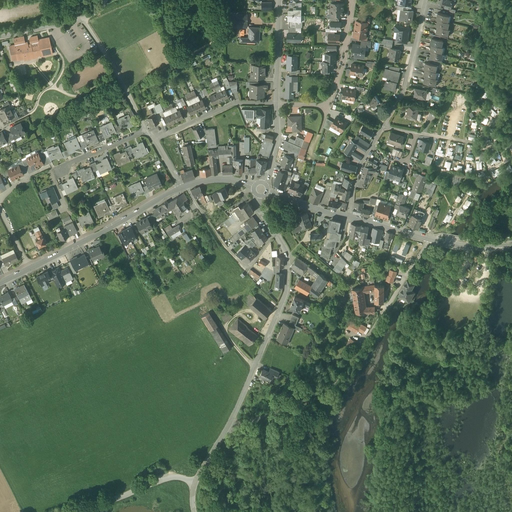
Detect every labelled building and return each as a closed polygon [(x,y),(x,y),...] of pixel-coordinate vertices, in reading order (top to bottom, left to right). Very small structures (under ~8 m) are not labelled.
[(446,0),(445,8),(449,9),(450,9),(452,2),(455,2),(455,0),(446,0)] [(290,10),(290,15),(301,15),(302,9),(296,9),(296,6),(290,6),(290,10)] [(400,21),(412,22),(413,11),(411,11),(406,10),(401,10),(400,15),(401,15),(400,21)] [(436,19),(437,20),(446,22),(447,15),(438,13),(436,19)] [(301,22),(301,15),(290,15),(289,21),(289,24),(295,24),(296,24),(296,22),(301,22)] [(447,22),(446,22),(437,20),(436,26),(437,26),(446,28),(447,22)] [(356,21),(355,28),(366,30),(367,23),(368,22),(359,21),(356,21)] [(396,42),(407,43),(409,28),(395,26),(394,32),(397,32),(399,32),(399,37),(397,36),(396,42)] [(447,29),(446,28),(437,26),(436,33),(447,35),(449,29),(447,29)] [(255,42),(258,42),(259,28),(249,27),(248,39),(255,40),(255,42)] [(365,37),(366,30),(355,28),(354,35),(358,36),(365,37)] [(293,42),(295,42),(300,42),(300,34),(297,34),(288,33),(287,33),(287,41),(293,42)] [(333,43),(335,43),(336,43),(339,43),(339,35),(334,35),(329,35),(329,43),(333,43)] [(9,47),(12,60),(17,59),(17,60),(24,59),(24,60),(38,57),(37,55),(41,55),(39,43),(38,43),(38,40),(37,36),(31,37),(29,40),(30,44),(28,45),(27,43),(25,43),(15,45),(9,47)] [(13,39),(15,45),(25,43),(24,37),(13,39)] [(49,38),(38,40),(38,43),(39,43),(41,55),(41,56),(52,54),(49,38)] [(430,44),(431,44),(440,46),(441,40),(439,40),(431,38),(430,44)] [(356,57),(360,58),(361,54),(364,55),(365,54),(365,52),(364,52),(365,47),(365,46),(361,45),(355,44),(354,48),(352,47),(352,53),(355,54),(354,56),(354,57),(356,57)] [(441,47),(440,46),(431,44),(430,51),(431,51),(440,53),(441,47)] [(388,59),(398,61),(399,56),(398,55),(399,50),(389,48),(389,53),(390,53),(389,59),(388,59)] [(441,53),(440,53),(431,51),(430,57),(433,58),(441,60),(443,54),(441,53)] [(326,54),(325,62),(333,62),(335,62),(336,54),(326,54)] [(289,70),(296,70),(296,61),(297,61),(297,56),(288,56),(287,64),(287,70),(289,70)] [(333,66),(333,62),(325,62),(323,62),(323,70),(330,70),(333,70),(333,66)] [(424,69),(425,69),(433,71),(435,65),(425,62),(424,69)] [(258,78),(264,78),(265,65),(259,65),(253,65),(253,73),(250,73),(250,78),(258,78)] [(385,88),(394,91),(396,83),(397,83),(399,72),(388,70),(385,69),(384,75),(388,76),(387,80),(385,88)] [(424,75),(425,76),(433,78),(435,72),(433,71),(425,69),(424,75)] [(293,93),(294,93),(294,92),(293,92),(293,81),(298,81),(298,76),(286,76),(286,92),(285,92),(285,93),(291,93),(291,92),(292,92),(292,93),(293,93)] [(435,78),(433,78),(425,76),(423,82),(435,85),(436,79),(435,78)] [(250,97),(259,97),(259,96),(264,96),(264,89),(267,89),(267,85),(259,85),(257,85),(249,85),(249,88),(250,89),(250,97)] [(413,97),(425,99),(426,99),(427,95),(426,95),(427,91),(415,88),(415,89),(416,89),(415,93),(414,92),(413,97)] [(224,89),(221,91),(217,93),(220,101),(228,97),(224,89)] [(213,104),(220,101),(217,93),(209,97),(213,104)] [(368,101),(372,106),(374,105),(375,105),(379,102),(375,96),(368,101)] [(194,103),(192,99),(188,101),(184,103),(185,105),(186,107),(194,103)] [(200,101),(194,103),(198,111),(206,108),(202,100),(200,101)] [(499,110),(503,108),(500,102),(492,106),(494,110),(498,108),(499,110)] [(190,115),(198,111),(194,103),(186,107),(190,115)] [(0,109),(0,113),(1,116),(11,111),(8,106),(4,108),(0,109)] [(406,117),(416,119),(419,108),(408,106),(406,117)] [(254,109),(241,109),(246,119),(254,119),(254,116),(257,116),(257,110),(254,110),(254,109)] [(262,119),(269,120),(270,110),(257,109),(257,110),(257,116),(256,116),(261,116),(262,118),(262,119)] [(177,111),(172,114),(175,122),(183,118),(179,110),(177,111)] [(13,116),(11,111),(1,116),(4,121),(10,118),(14,116),(13,116)] [(427,118),(433,121),(435,116),(429,113),(427,118)] [(128,114),(124,116),(125,117),(118,121),(120,125),(119,125),(121,129),(129,126),(129,127),(134,125),(131,119),(128,114)] [(168,126),(175,122),(172,114),(165,117),(164,118),(168,126)] [(147,119),(151,127),(159,123),(155,115),(147,119)] [(293,124),(293,131),(298,130),(298,129),(301,129),(300,116),(288,117),(288,122),(293,122),(293,124)] [(331,126),(336,129),(341,120),(336,117),(333,122),(331,126)] [(323,127),(328,130),(331,126),(333,122),(326,119),(323,127)] [(346,123),(341,120),(336,129),(341,132),(346,123)] [(10,129),(14,138),(20,135),(20,136),(25,134),(20,123),(10,129)] [(102,134),(105,138),(109,136),(108,134),(115,131),(116,131),(113,126),(111,123),(105,126),(104,125),(100,127),(102,134)] [(363,125),(359,131),(370,138),(374,131),(363,125)] [(193,130),(197,138),(203,135),(200,130),(199,127),(193,130)] [(206,136),(207,143),(215,142),(213,129),(205,130),(206,136)] [(84,141),(86,145),(94,141),(94,143),(98,141),(96,136),(93,130),(89,131),(90,133),(82,136),(84,141)] [(394,144),(400,146),(404,137),(391,132),(388,141),(394,143),(394,144)] [(288,150),(298,154),(301,148),(304,139),(297,137),(296,137),(295,140),(290,138),(289,138),(290,138),(288,142),(285,140),(284,141),(285,141),(283,145),(285,146),(284,148),(283,147),(283,148),(288,150)] [(357,146),(359,147),(362,143),(359,141),(355,138),(353,141),(358,144),(357,146)] [(370,144),(361,138),(359,141),(362,143),(368,147),(370,144)] [(67,150),(69,154),(73,152),(73,150),(80,147),(78,142),(77,139),(69,142),(68,141),(64,142),(67,150)] [(350,156),(353,151),(357,146),(358,144),(353,141),(351,139),(344,152),(350,156)] [(420,149),(427,152),(430,144),(420,141),(418,147),(420,148),(420,149)] [(134,152),(135,156),(143,153),(143,155),(147,153),(142,142),(138,143),(139,145),(132,148),(131,148),(133,152),(134,152)] [(214,150),(228,149),(228,146),(216,147),(215,142),(207,143),(208,151),(214,150)] [(248,145),(244,145),(244,142),(240,142),(239,151),(244,151),(244,153),(248,153),(248,145)] [(268,142),(267,142),(266,145),(262,155),(268,157),(269,157),(273,144),(273,143),(268,142)] [(368,147),(362,143),(359,147),(365,151),(368,147)] [(58,145),(54,147),(54,149),(48,151),(48,152),(50,156),(49,156),(51,160),(58,157),(59,159),(63,157),(61,152),(58,145)] [(183,147),(185,157),(192,156),(192,154),(190,145),(183,147)] [(227,157),(232,156),(231,149),(228,149),(214,150),(215,158),(227,157)] [(452,155),(453,151),(448,150),(446,156),(453,158),(454,155),(452,155)] [(113,155),(118,166),(122,164),(121,162),(129,159),(128,157),(128,156),(126,151),(125,151),(118,154),(117,153),(113,155)] [(37,153),(32,155),(37,166),(40,165),(40,164),(41,164),(42,163),(43,163),(41,160),(37,153)] [(353,158),(359,161),(362,157),(356,153),(353,158)] [(35,168),(37,166),(32,155),(27,158),(29,164),(32,169),(33,168),(33,167),(34,167),(35,168)] [(289,168),(293,159),(285,155),(281,164),(282,165),(289,168)] [(185,157),(187,165),(194,164),(192,156),(185,157)] [(424,164),(430,166),(433,158),(427,156),(424,164)] [(99,169),(100,172),(107,169),(108,171),(112,169),(107,157),(103,159),(103,161),(96,164),(98,168),(99,169)] [(233,157),(234,167),(242,167),(243,160),(238,160),(236,160),(236,157),(233,157)] [(245,159),(245,165),(248,165),(248,167),(250,167),(256,167),(256,159),(249,159),(245,159)] [(267,161),(257,159),(256,167),(256,173),(264,173),(267,161)] [(364,166),(376,167),(378,164),(368,159),(364,166)] [(340,169),(355,173),(357,166),(342,162),(340,169)] [(18,165),(13,168),(17,177),(23,175),(20,168),(18,165)] [(222,166),(223,174),(233,174),(233,165),(228,166),(222,166)] [(388,177),(393,179),(397,167),(391,165),(389,172),(388,177)] [(366,181),(367,182),(372,172),(376,171),(376,167),(364,166),(361,180),(362,180),(366,181)] [(77,170),(83,182),(86,180),(87,180),(86,178),(93,175),(92,172),(91,171),(92,170),(90,167),(83,170),(82,168),(77,170)] [(403,169),(397,167),(393,179),(399,180),(399,181),(401,176),(403,169)] [(12,180),(17,177),(13,168),(8,171),(9,175),(12,180)] [(199,170),(200,177),(211,175),(210,168),(205,169),(199,170)] [(179,172),(183,183),(194,179),(191,170),(184,172),(183,170),(179,172)] [(274,184),(283,187),(288,174),(281,172),(279,171),(274,184)] [(148,185),(149,189),(150,188),(157,185),(158,187),(161,185),(157,174),(153,176),(153,177),(146,181),(148,185)] [(451,184),(457,186),(461,176),(454,174),(451,184)] [(410,196),(417,199),(427,177),(420,175),(414,191),(412,190),(410,196)] [(65,189),(66,192),(73,189),(74,190),(78,188),(73,177),(69,179),(70,181),(62,184),(64,188),(64,187),(65,189)] [(342,185),(351,187),(353,181),(350,180),(344,178),(342,185)] [(292,194),(293,194),(298,182),(293,180),(292,180),(292,182),(288,192),(292,193),(292,194)] [(427,181),(424,187),(434,190),(436,185),(427,181)] [(304,185),(298,182),(293,194),(295,195),(295,194),(300,196),(302,191),(304,185)] [(128,187),(133,198),(137,197),(136,195),(143,192),(144,191),(142,187),(141,188),(140,184),(133,187),(132,185),(128,187)] [(337,193),(343,194),(344,189),(340,188),(341,185),(336,184),(334,192),(337,193)] [(30,185),(20,190),(25,201),(30,199),(31,200),(36,197),(32,190),(33,190),(30,185)] [(51,203),(51,204),(56,201),(59,200),(56,194),(55,194),(52,187),(46,190),(40,193),(43,198),(48,196),(48,197),(51,203)] [(194,199),(197,198),(199,197),(202,195),(199,187),(190,191),(194,199)] [(431,195),(434,190),(424,187),(422,192),(431,195)] [(225,188),(218,191),(219,194),(222,199),(229,196),(225,188)] [(323,192),(315,189),(314,188),(308,201),(318,205),(323,192)] [(350,190),(344,189),(343,194),(342,198),(348,200),(350,190)] [(114,204),(115,208),(116,208),(123,205),(124,206),(128,204),(123,193),(119,195),(119,197),(112,200),(114,204)] [(211,195),(216,203),(220,201),(216,195),(215,193),(211,195)] [(176,207),(182,203),(180,199),(179,197),(172,201),(176,207)] [(403,206),(405,199),(398,197),(394,208),(398,209),(400,204),(403,206)] [(467,209),(471,201),(467,199),(463,207),(467,209)] [(167,212),(173,209),(173,208),(176,207),(172,201),(168,203),(167,201),(162,205),(163,206),(167,212)] [(327,208),(336,210),(338,203),(329,201),(327,208)] [(182,203),(176,207),(173,208),(173,209),(174,211),(178,216),(181,214),(181,213),(181,212),(186,209),(183,203),(183,202),(182,203)] [(94,206),(99,218),(103,216),(102,214),(109,211),(110,210),(108,207),(107,207),(105,203),(98,206),(98,204),(94,206)] [(248,203),(240,208),(240,209),(246,217),(254,212),(248,203)] [(375,215),(381,217),(385,204),(384,204),(379,203),(378,205),(377,208),(375,213),(375,215)] [(386,204),(385,204),(381,217),(388,219),(389,214),(388,213),(389,210),(391,206),(386,205),(386,204)] [(396,214),(406,218),(409,208),(403,206),(400,204),(398,209),(396,214)] [(233,209),(235,212),(239,218),(241,221),(246,217),(240,209),(240,208),(239,205),(233,209)] [(160,217),(167,212),(163,206),(160,208),(160,207),(153,212),(154,213),(155,213),(157,217),(159,216),(160,217)] [(360,214),(362,208),(363,208),(363,207),(361,206),(360,209),(353,209),(353,213),(360,214)] [(360,214),(368,216),(370,210),(363,208),(362,208),(360,214)] [(412,215),(422,218),(424,213),(414,209),(412,215)] [(46,214),(49,220),(58,215),(56,210),(46,214)] [(79,222),(81,227),(82,227),(89,224),(90,225),(94,223),(88,211),(84,213),(85,215),(78,219),(80,222),(79,222)] [(307,213),(301,215),(305,222),(309,221),(309,219),(307,213)] [(444,220),(448,223),(452,216),(448,213),(444,220)] [(226,228),(226,229),(237,220),(233,215),(229,218),(222,223),(226,228)] [(408,224),(418,228),(422,218),(412,215),(408,224)] [(242,229),(246,233),(258,224),(252,217),(244,223),(246,225),(247,226),(245,227),(242,229)] [(143,220),(141,221),(147,230),(152,228),(150,223),(147,218),(143,220)] [(142,233),(147,230),(141,221),(140,221),(140,222),(136,224),(139,229),(142,233)] [(309,221),(305,222),(300,224),(300,225),(300,226),(292,230),(294,233),(302,229),(311,226),(309,221)] [(338,233),(340,223),(329,221),(327,231),(331,231),(338,233)] [(67,229),(70,236),(74,234),(74,232),(77,231),(72,222),(66,225),(65,226),(66,228),(66,229),(67,229)] [(359,234),(361,225),(351,223),(349,232),(350,233),(349,237),(354,238),(355,234),(359,234)] [(368,227),(361,225),(359,234),(361,235),(366,236),(368,227)] [(130,227),(125,230),(131,241),(136,238),(130,227)] [(251,232),(256,240),(264,234),(262,231),(261,230),(259,227),(251,232)] [(64,228),(61,230),(57,232),(61,240),(64,238),(68,236),(64,228)] [(370,241),(379,243),(380,240),(382,230),(373,228),(370,241)] [(233,237),(235,241),(246,233),(242,229),(232,237),(233,237)] [(123,243),(124,244),(131,241),(125,230),(118,234),(119,235),(123,243)] [(320,256),(329,258),(331,248),(335,249),(337,241),(339,242),(341,233),(338,233),(331,231),(329,239),(327,238),(325,246),(323,246),(322,245),(320,256)] [(387,238),(391,239),(393,233),(386,231),(384,237),(387,238)] [(311,239),(311,240),(311,239),(313,239),(314,239),(316,239),(316,238),(318,238),(319,239),(319,238),(321,238),(321,239),(322,238),(323,236),(323,237),(323,236),(323,234),(323,233),(322,234),(321,232),(320,232),(319,232),(318,232),(316,233),(316,232),(315,232),(315,233),(314,233),(314,232),(313,232),(313,233),(311,233),(311,232),(310,232),(310,234),(310,235),(311,235),(311,237),(310,237),(310,238),(311,238),(311,239)] [(267,239),(264,234),(256,240),(255,240),(257,243),(259,245),(267,239)] [(253,237),(253,238),(247,241),(244,242),(250,247),(252,248),(257,243),(255,240),(253,237)] [(36,241),(38,247),(46,244),(43,238),(38,240),(36,241)] [(378,245),(379,246),(379,243),(370,241),(369,243),(373,244),(372,249),(376,250),(378,245)] [(89,251),(92,258),(97,256),(98,258),(100,257),(101,258),(104,256),(103,252),(102,253),(99,246),(94,249),(93,248),(88,250),(89,251)] [(237,255),(242,260),(246,255),(250,251),(248,249),(245,246),(244,247),(237,255)] [(2,259),(15,253),(13,250),(1,256),(2,259)] [(250,251),(246,255),(251,260),(256,255),(250,251)] [(342,258),(347,262),(352,255),(347,252),(343,256),(342,258)] [(3,260),(5,265),(12,262),(18,260),(15,253),(2,259),(3,260)] [(71,262),(74,270),(81,266),(81,267),(88,264),(85,258),(84,255),(77,259),(76,257),(70,260),(71,262)] [(247,265),(251,260),(246,255),(242,260),(247,265)] [(290,267),(302,275),(306,270),(309,266),(297,257),(290,267)] [(333,269),(338,273),(347,262),(342,258),(341,257),(333,269)] [(71,269),(74,274),(76,273),(74,270),(71,262),(68,263),(71,269)] [(306,270),(312,274),(315,270),(309,266),(306,270)] [(57,286),(65,282),(60,272),(58,268),(48,273),(51,278),(52,281),(54,280),(57,286)] [(67,268),(60,272),(65,282),(70,280),(72,279),(67,268)] [(48,280),(51,278),(48,273),(47,271),(36,277),(40,284),(44,282),(45,285),(49,283),(48,280)] [(317,278),(312,285),(320,291),(328,280),(320,274),(317,278)] [(307,294),(309,290),(311,286),(299,279),(295,287),(307,294)] [(406,300),(409,301),(414,292),(411,290),(414,284),(407,280),(398,295),(406,300)] [(23,297),(23,296),(28,294),(24,285),(19,288),(19,287),(14,289),(17,296),(19,299),(23,297)] [(312,285),(311,286),(309,290),(317,296),(320,291),(312,285)] [(384,285),(375,285),(375,290),(375,302),(384,302),(384,285)] [(206,294),(208,298),(216,294),(214,290),(206,294)] [(249,306),(256,298),(250,292),(243,301),(249,306)] [(0,296),(0,299),(3,305),(11,301),(12,300),(11,299),(8,293),(0,296)] [(23,297),(19,299),(21,302),(30,297),(28,294),(23,296),(23,297)] [(290,308),(299,311),(301,307),(303,307),(304,305),(305,301),(294,297),(293,301),(292,303),(290,308)] [(249,306),(264,319),(272,311),(256,298),(249,306)] [(220,316),(225,322),(232,316),(227,310),(220,316)] [(201,317),(210,331),(217,327),(208,312),(201,317)] [(292,315),(289,322),(289,323),(288,325),(293,327),(292,328),(294,328),(295,325),(296,325),(299,318),(292,315)] [(229,330),(239,338),(247,328),(248,327),(238,320),(229,330)] [(277,339),(286,343),(288,338),(292,328),(293,327),(288,325),(283,323),(277,339)] [(210,331),(218,344),(225,340),(226,340),(218,326),(217,327),(210,331)] [(239,338),(249,346),(257,336),(247,328),(239,338)] [(349,346),(352,348),(356,341),(350,338),(347,343),(350,345),(349,346)] [(218,344),(223,353),(231,349),(225,340),(218,344)] [(271,375),(276,377),(278,372),(270,368),(269,372),(272,373),(271,375)] [(267,379),(269,380),(271,375),(272,373),(269,372),(263,369),(259,377),(265,380),(267,379)]
